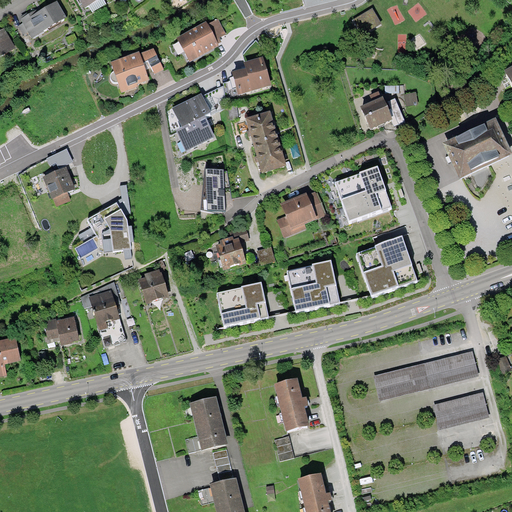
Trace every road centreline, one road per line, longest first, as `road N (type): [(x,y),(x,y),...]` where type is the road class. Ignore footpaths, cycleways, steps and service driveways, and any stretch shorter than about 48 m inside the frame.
road 1 (residential): [(255,25),(223,65),(0,173)]
road 2 (residential): [(448,297),(389,139),(311,173)]
road 3 (secondary): [(310,339),(129,379)]
road 4 (residential): [(310,339),(352,511)]
road 5 (residential): [(287,16),(290,33),(278,59),(311,173)]
road 6 (secondary): [(448,297),(310,339)]
road 7 (residential): [(129,379),(164,511)]
road 8 (secondary): [(129,379),(0,408)]
